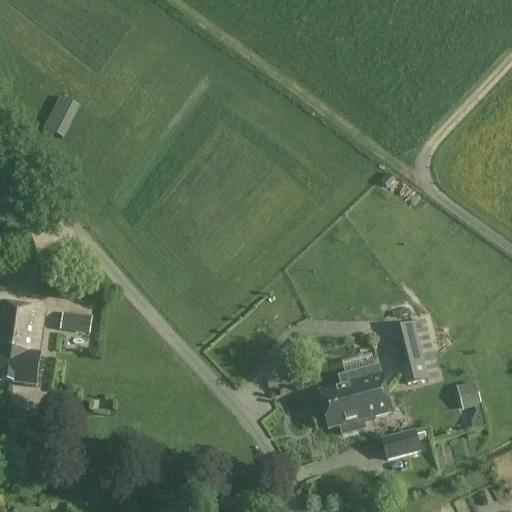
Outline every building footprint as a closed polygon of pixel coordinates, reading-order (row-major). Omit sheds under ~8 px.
[(42,128),(58,138),(77,108),(60,97),(42,128)] [(0,306),(0,384),(36,390),(41,357),(37,357),(44,313),(0,306)] [(409,309),(393,313),(395,325),(412,322),(409,309)] [(87,337),(87,321),(63,320),(62,337),(87,337)] [(425,323),(394,330),(404,370),(424,365),(435,362),(425,323)] [(424,365),(404,370),(408,386),(439,378),(435,362),(424,365)] [(332,391),(319,394),(324,413),(387,396),(382,377),(381,378),(379,367),(338,377),(341,386),(331,388),(332,391)] [(474,391),(458,398),(466,418),(483,412),(474,391)] [(324,413),(328,431),(330,431),(330,430),(341,428),(343,438),(366,432),(363,422),(392,414),(387,396),(324,413)] [(415,434),(382,442),(388,463),(420,454),(415,434)]
